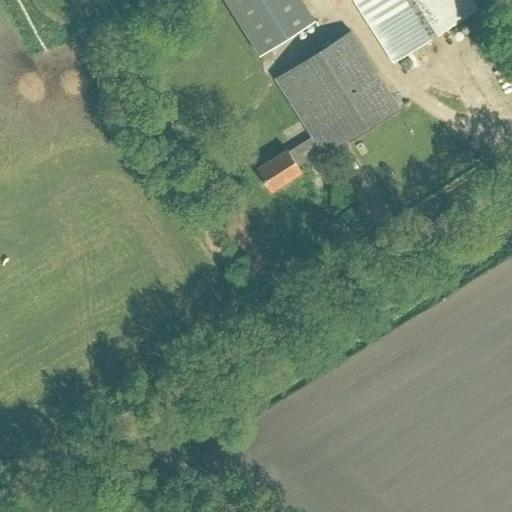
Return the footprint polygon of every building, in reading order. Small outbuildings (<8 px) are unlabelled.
[(315,20),(302,0),(243,0),(272,46),(315,20)] [(355,0),(395,61),(479,7),(474,0),(355,0)] [(259,168),(273,189),(302,170),(299,165),(322,150),(325,153),(398,106),(349,30),(276,77),(314,135),(290,151),(288,149),(259,168)] [(188,133),(179,119),(164,129),(174,143),(188,133)] [(188,163),(180,162),(179,170),(187,171),(188,163)]
